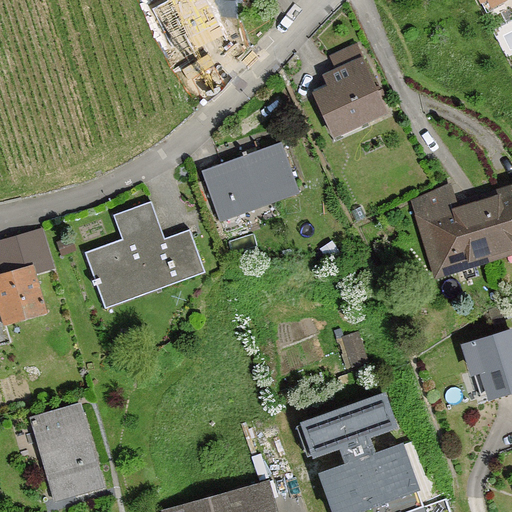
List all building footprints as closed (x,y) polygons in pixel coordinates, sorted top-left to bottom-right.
[(474,0),(480,12),(503,0),(474,0)] [(331,144),(391,117),(359,47),(312,68),(317,78),(304,84),(331,144)] [(214,224),(295,196),(277,147),(197,175),(214,224)] [(428,282),(511,256),(511,185),(490,192),(492,200),(452,212),(446,192),(405,204),(428,282)] [(99,311),(197,278),(182,233),(163,240),(151,205),(108,220),(116,245),(81,257),(99,311)] [(0,330),(42,319),(26,263),(0,269),(0,330)] [(478,405),(511,394),(511,342),(508,331),(459,346),(478,405)] [(383,385),(302,414),(314,452),(340,443),(345,456),(319,465),(335,511),(450,511),(445,499),(425,505),(402,437),(376,446),(369,433),(400,423),(383,385)] [(102,492),(78,406),(27,419),(50,506),(102,492)] [(274,511),(267,482),(161,508),(161,511),(274,511)]
